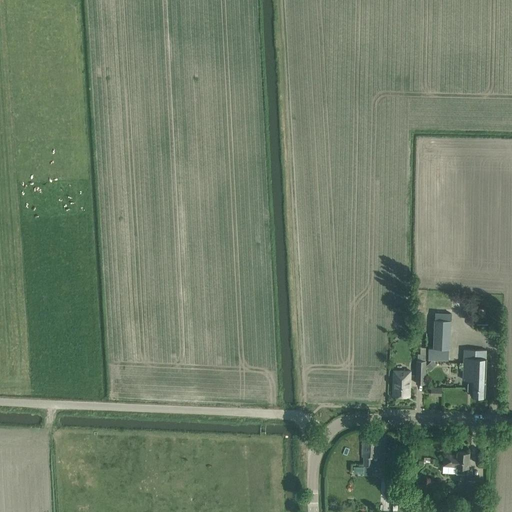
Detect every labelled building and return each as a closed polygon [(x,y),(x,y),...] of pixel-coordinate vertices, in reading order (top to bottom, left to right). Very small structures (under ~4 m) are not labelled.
[(428,348),(428,359),(440,360),(440,364),(447,364),(448,348),(449,349),(452,302),(435,301),(433,348),(428,348)] [(464,348),(463,370),(463,380),(472,380),(472,382),(469,382),(468,383),(468,390),(469,392),(471,392),(471,396),(485,396),(485,386),(486,349),(464,348)] [(417,354),(417,360),(416,382),(425,383),(425,361),(425,354),(417,354)] [(393,370),(393,385),(393,395),(410,396),(410,371),(393,370)] [(364,465),(364,474),(372,474),(372,466),(373,457),(378,457),(379,435),(363,435),(362,457),(364,457),(364,465)] [(444,454),(443,464),(443,471),(468,473),(469,452),(457,451),(457,455),(444,454)] [(386,477),(385,497),(393,498),(393,510),(397,510),(397,497),(395,497),(395,477),(386,477)] [(466,481),(464,508),(477,509),(479,482),(466,481)]
